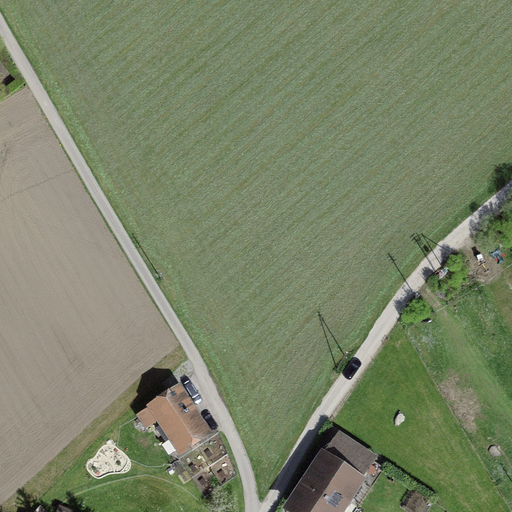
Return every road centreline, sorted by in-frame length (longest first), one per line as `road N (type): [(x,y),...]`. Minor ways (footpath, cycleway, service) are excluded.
road 1 (unclassified): [(0,22),(194,356),(246,472),(255,511)]
road 2 (track): [(264,511),(420,272),(511,187)]
